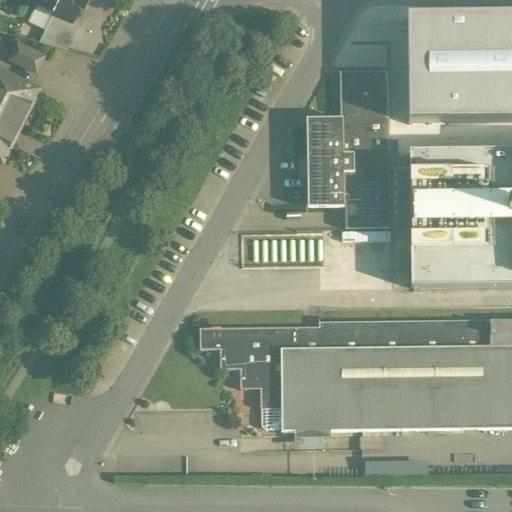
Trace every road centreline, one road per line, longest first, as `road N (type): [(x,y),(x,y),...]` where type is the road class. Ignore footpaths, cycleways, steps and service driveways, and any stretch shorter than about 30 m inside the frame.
road 1 (residential): [(66,444),(102,428),(341,0)]
road 2 (primary): [(0,281),(171,0)]
